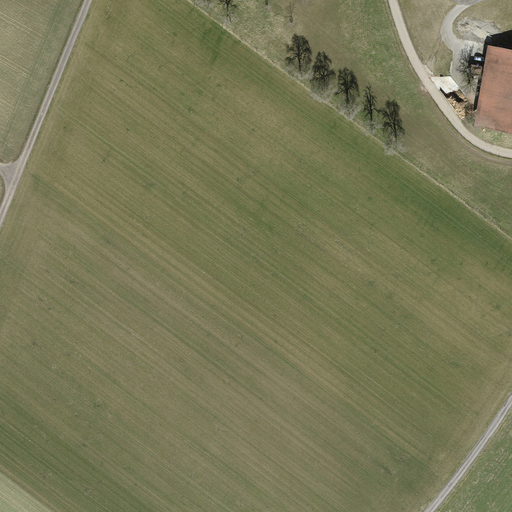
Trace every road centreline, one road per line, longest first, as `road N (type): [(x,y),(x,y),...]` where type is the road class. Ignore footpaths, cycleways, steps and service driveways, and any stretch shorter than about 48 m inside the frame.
road 1 (track): [(0,214),(90,0)]
road 2 (track): [(393,0),(426,80),(460,127),(511,152)]
road 3 (track): [(511,402),(429,511)]
